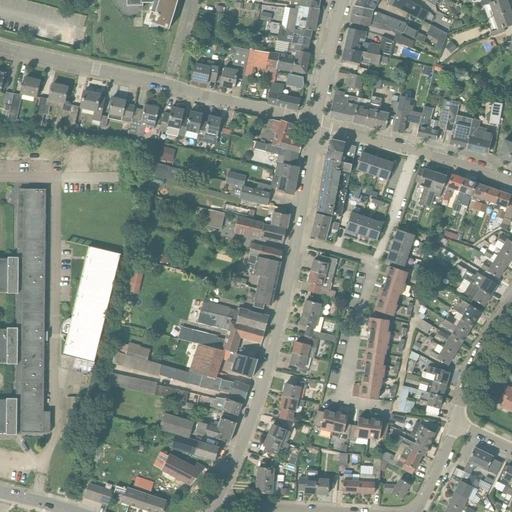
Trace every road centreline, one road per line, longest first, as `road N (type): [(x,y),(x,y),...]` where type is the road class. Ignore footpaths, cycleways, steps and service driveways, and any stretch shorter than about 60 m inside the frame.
road 1 (residential): [(316,123),(0,46)]
road 2 (residential): [(215,504),(263,381),(295,241)]
road 3 (residential): [(295,241),(372,261),(344,400),(387,411)]
road 4 (residential): [(511,179),(316,123)]
road 5 (residential): [(453,421),(475,352),(511,294)]
road 6 (residential): [(354,511),(215,504)]
road 7 (residential): [(316,123),(342,0)]
